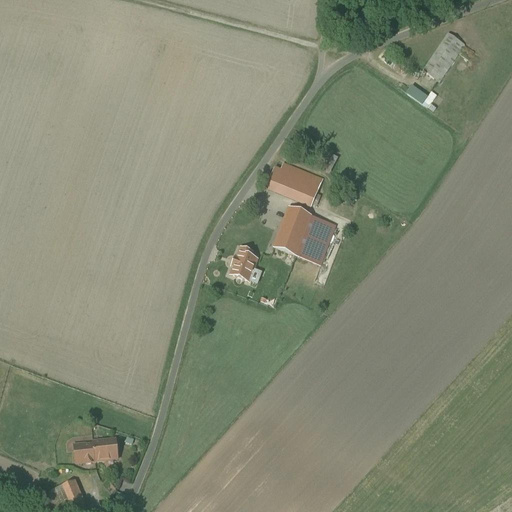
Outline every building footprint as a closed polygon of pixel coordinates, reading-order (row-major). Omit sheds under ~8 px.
[(452,54),(441,46),(423,73),(434,81),(452,54)] [(319,187),(274,169),(265,190),(311,208),(319,187)] [(325,223),(289,209),(277,240),(274,249),(273,250),(296,258),(296,259),(310,264),(325,223)] [(257,233),(245,228),(239,245),(260,253),(262,245),(274,249),(277,240),(266,236),(267,234),(258,231),(257,233)] [(252,254),(241,250),(237,260),(235,259),(232,268),(234,269),(231,277),(248,283),(256,261),(250,259),(252,254)] [(116,441),(93,443),(93,446),(95,463),(118,461),(116,441)] [(84,445),(74,446),(75,452),(76,465),(86,464),(86,466),(91,465),(91,464),(95,463),(93,446),(84,447),(84,445)] [(75,483),(45,495),(51,511),(87,511),(85,507),(75,483)]
